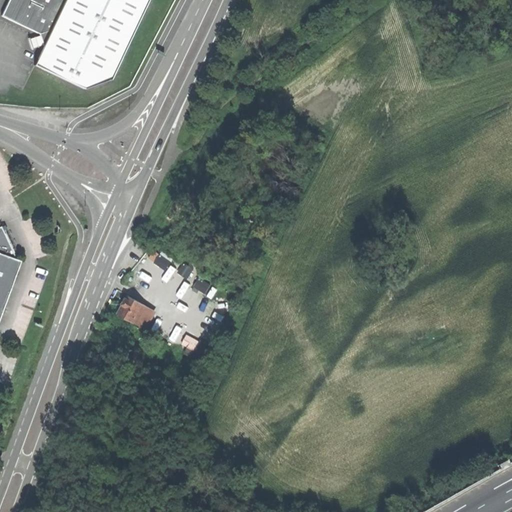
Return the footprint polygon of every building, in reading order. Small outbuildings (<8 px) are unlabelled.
[(43,45),(44,47),(65,0),(9,0),(1,17),(39,34),(40,36),(42,40),(43,45)] [(65,0),(44,47),(39,56),(34,65),(84,89),(110,79),(148,0),(65,0)] [(31,49),(43,45),(42,40),(40,36),(28,39),(31,49)] [(0,253),(17,260),(1,227),(0,227),(0,253)] [(20,261),(17,260),(0,253),(0,316),(1,314),(3,314),(4,311),(5,308),(4,307),(12,283),(14,284),(16,278),(14,277),(20,261)] [(119,314),(136,323),(145,307),(146,306),(128,297),(127,299),(126,299),(124,300),(123,302),(122,304),(123,306),(121,309),(119,314)] [(151,311),(145,307),(136,323),(143,327),(151,311)]
